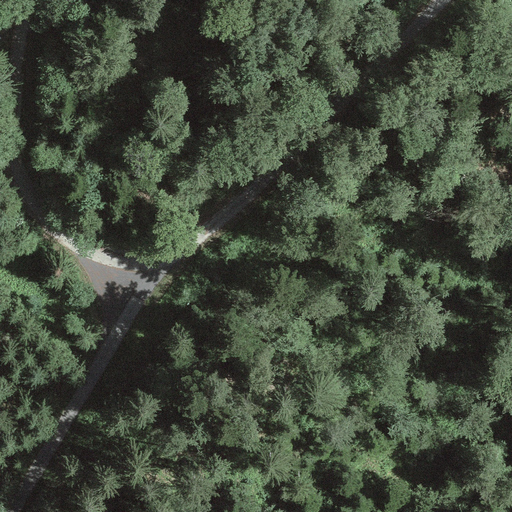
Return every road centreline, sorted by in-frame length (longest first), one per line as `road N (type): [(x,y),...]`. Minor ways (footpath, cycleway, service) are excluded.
road 1 (track): [(204,232),(155,261),(126,266),(75,244),(29,200),(15,99),(31,0)]
road 2 (track): [(204,232),(109,342),(12,511)]
road 3 (track): [(440,0),(204,232)]
